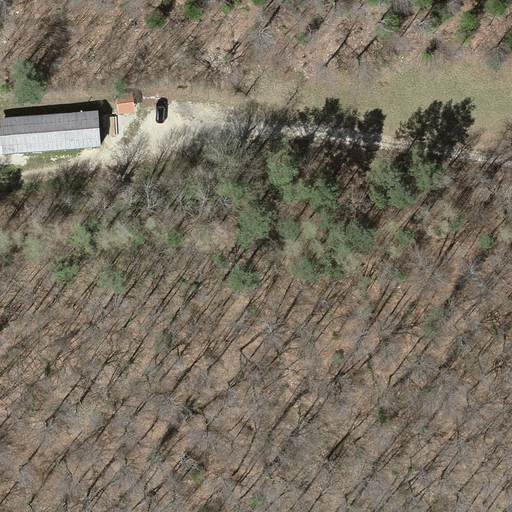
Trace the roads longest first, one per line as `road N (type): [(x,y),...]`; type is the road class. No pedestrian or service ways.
road 1 (track): [(511,164),(447,148),(259,135),(127,149)]
road 2 (track): [(0,181),(127,149)]
